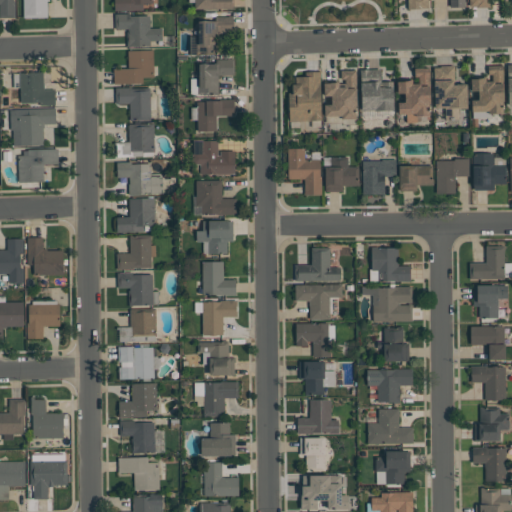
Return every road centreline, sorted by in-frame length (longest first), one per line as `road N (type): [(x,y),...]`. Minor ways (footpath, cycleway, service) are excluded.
road 1 (residential): [(86,0),(91,511)]
road 2 (residential): [(268,511),(264,0)]
road 3 (residential): [(444,224),(445,511)]
road 4 (residential): [(511,34),(266,43)]
road 5 (residential): [(267,227),(511,222)]
